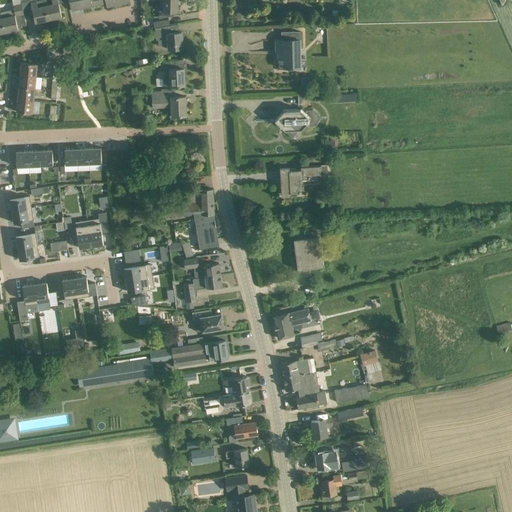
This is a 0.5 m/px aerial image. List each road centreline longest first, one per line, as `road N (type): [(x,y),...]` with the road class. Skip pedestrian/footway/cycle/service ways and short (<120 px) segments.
road 1 (tertiary): [(292,511),(273,383),(218,154),(212,0)]
road 2 (residential): [(110,294),(104,263),(12,276),(0,205)]
road 3 (residential): [(0,53),(128,23),(133,0)]
road 4 (residential): [(0,137),(127,132)]
